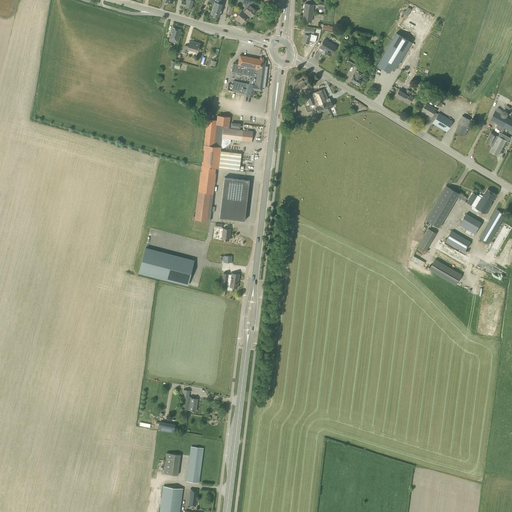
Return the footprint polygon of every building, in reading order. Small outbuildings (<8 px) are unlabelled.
[(192,8),(194,0),(185,0),(185,1),(182,0),(180,5),(192,8)] [(209,0),(209,1),(214,2),(211,14),(219,17),(223,5),(220,4),(221,0),(209,0)] [(249,17),(250,18),(256,11),(250,6),(252,4),(253,1),(248,0),(243,0),(243,3),(246,6),(242,10),(249,17)] [(326,7),(327,3),(325,2),(318,1),(317,6),(319,7),(319,9),(323,10),(324,7),(326,7)] [(311,21),(314,5),(304,4),(302,20),(311,21)] [(235,9),(230,7),(228,14),(233,15),(234,12),(239,14),(235,18),(237,21),(238,20),(241,24),(245,19),(246,20),(249,17),(242,10),(235,9)] [(405,12),(404,14),(408,17),(412,9),(408,7),(405,12)] [(177,42),(180,30),(172,27),(169,39),(177,42)] [(314,42),(315,38),(310,37),(311,36),(304,34),(302,42),(309,44),(310,41),(314,42)] [(395,34),(377,67),(390,74),(394,68),(396,69),(411,43),(395,34)] [(331,56),(336,46),(324,39),(322,43),(323,43),(320,48),(323,50),(324,49),(327,51),(326,53),(331,56)] [(197,52),(200,43),(189,41),(188,46),(184,45),(182,52),(186,53),(187,49),(197,52)] [(232,63),(231,72),(239,73),(252,76),(251,79),(250,79),(249,84),(245,83),(234,81),(232,91),(244,94),(246,94),(246,95),(253,96),(255,90),(261,91),(262,87),(264,88),(266,87),(268,71),(267,69),(264,69),(265,60),(263,60),(260,59),(239,55),(238,64),(232,63)] [(349,58),(346,62),(350,64),(358,69),(361,64),(361,63),(350,57),(350,58),(349,58)] [(179,69),(180,63),(175,62),(171,61),(170,66),(174,67),(174,68),(179,69)] [(363,72),(359,69),(357,72),(356,71),(351,80),(360,85),(362,81),(360,81),(363,75),(361,74),(363,72)] [(301,80),(292,86),(296,92),(306,86),(303,81),(302,82),(301,80)] [(316,92),(305,96),(309,106),(315,103),(317,107),(316,108),(318,113),(328,108),(333,106),(331,101),(329,98),(327,99),(323,89),(316,92)] [(409,95),(410,92),(407,90),(404,94),(399,90),(396,95),(409,104),(413,97),(409,95)] [(438,114),(434,112),(436,109),(426,104),(421,111),(431,117),(432,116),(436,118),(432,124),(445,132),(451,121),(438,114)] [(495,112),(490,120),(498,124),(502,127),(501,130),(501,132),(503,133),(505,128),(511,131),(511,119),(507,117),(508,115),(508,113),(511,109),(508,106),(505,110),(503,111),(498,108),(496,111),(495,111),(495,112)] [(207,119),(201,166),(216,168),(218,168),(218,167),(220,151),(222,139),(251,142),(253,131),(229,128),(230,117),(217,115),(216,120),(207,119)] [(462,116),(458,124),(469,129),(472,123),(469,121),(470,120),(462,116)] [(491,133),(486,143),(493,147),(490,152),(498,156),(506,141),(508,142),(509,140),(508,137),(500,133),(498,137),(491,133)] [(220,151),(218,167),(239,170),(241,153),(220,151)] [(210,221),(216,168),(201,166),(195,219),(202,220),(210,221)] [(244,221),(249,181),(224,177),(219,218),(244,221)] [(467,198),(459,193),(446,186),(426,220),(439,228),(452,206),(457,198),(461,200),(461,199),(465,201),(467,198)] [(490,203),(496,194),(487,189),(482,198),(473,192),(467,202),(485,214),(491,204),(490,203)] [(489,244),(506,215),(496,209),(479,238),(481,239),(481,241),(486,244),(487,243),(489,244)] [(470,235),(472,233),(475,235),(482,222),(466,213),(459,226),(467,230),(466,233),(470,235)] [(229,240),(230,229),(223,228),(221,239),(229,240)] [(426,250),(436,233),(428,228),(418,245),(426,250)] [(465,252),(471,242),(452,230),(445,241),(465,252)] [(509,236),(504,233),(494,251),(498,254),(509,236)] [(187,286),(194,260),(145,247),(139,273),(187,286)] [(462,275),(435,259),(429,270),(456,285),(462,275)] [(231,274),(228,274),(222,273),(221,285),(226,285),(230,285),(229,287),(237,288),(239,274),(231,273),(231,274)] [(189,404),(185,403),(184,410),(189,410),(196,411),(197,399),(190,398),(189,404)] [(174,432),(175,424),(159,421),(157,429),(174,432)] [(199,483),(204,448),(190,446),(186,481),(199,483)] [(179,511),(183,489),(163,486),(162,486),(161,487),(160,490),(162,490),(159,511),(186,511),(184,511),(179,511)] [(196,507),(198,489),(190,488),(188,506),(196,507)]
